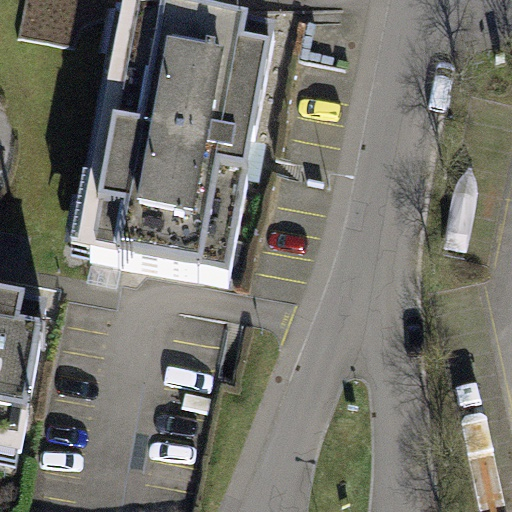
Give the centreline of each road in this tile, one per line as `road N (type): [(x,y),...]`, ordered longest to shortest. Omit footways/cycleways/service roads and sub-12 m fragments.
road 1 (residential): [(425,0),(368,326)]
road 2 (residential): [(368,326),(321,369),(275,511)]
road 3 (residential): [(400,511),(396,389),(388,353),(368,326)]
